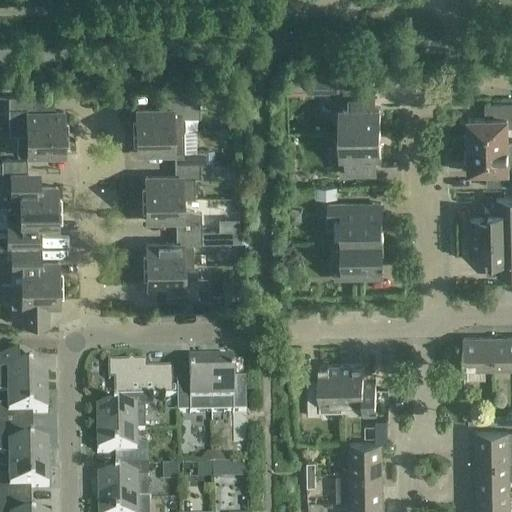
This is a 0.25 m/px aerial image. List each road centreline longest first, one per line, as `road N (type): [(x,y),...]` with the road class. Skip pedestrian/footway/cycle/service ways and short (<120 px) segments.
road 1 (residential): [(433,327),(430,200),(412,189),(411,101),(428,83),(511,81)]
road 2 (residential): [(90,335),(424,329)]
road 3 (residential): [(90,335),(87,139)]
road 4 (residential): [(69,511),(67,345),(90,335)]
